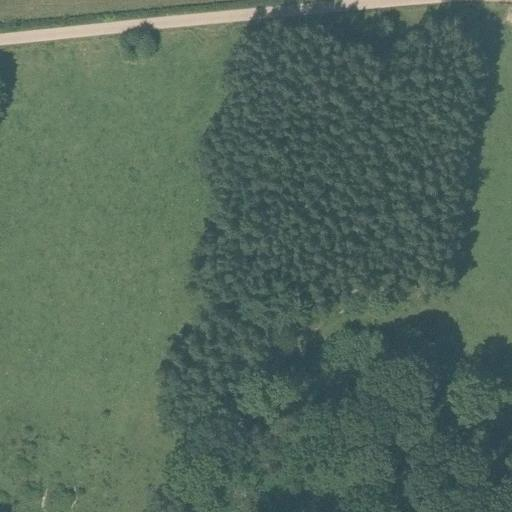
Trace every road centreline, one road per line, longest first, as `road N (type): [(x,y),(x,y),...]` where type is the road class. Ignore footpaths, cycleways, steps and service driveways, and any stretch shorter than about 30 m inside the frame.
road 1 (unclassified): [(0,40),(409,0)]
road 2 (track): [(283,511),(307,412),(393,404),(480,414),(511,434)]
